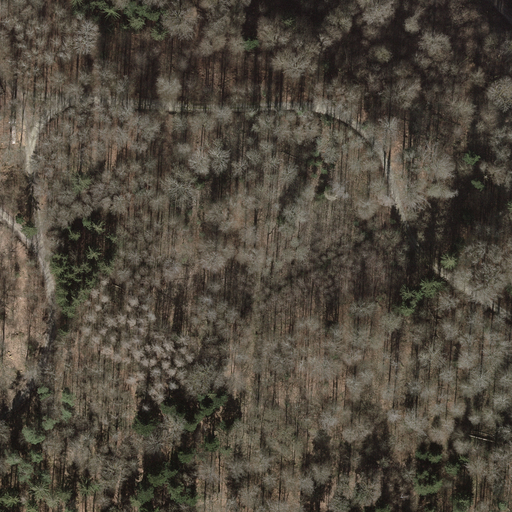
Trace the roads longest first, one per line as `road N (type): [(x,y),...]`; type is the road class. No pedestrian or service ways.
road 1 (track): [(18,92),(134,105),(327,108),(352,118),(387,169),(410,234),(445,273),(511,315)]
road 2 (track): [(40,247),(55,291),(54,336),(38,380),(0,420)]
road 3 (track): [(0,66),(18,92),(30,140),(40,247)]
